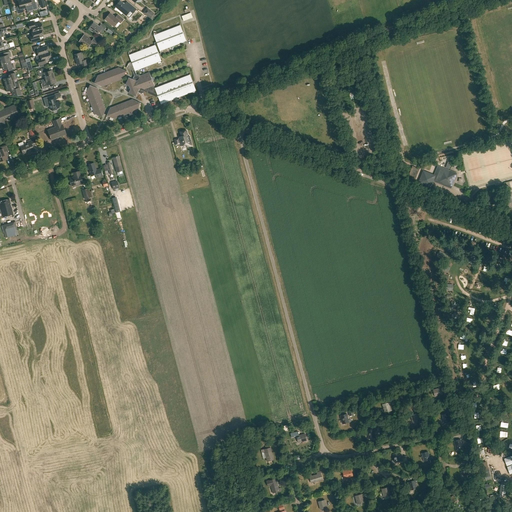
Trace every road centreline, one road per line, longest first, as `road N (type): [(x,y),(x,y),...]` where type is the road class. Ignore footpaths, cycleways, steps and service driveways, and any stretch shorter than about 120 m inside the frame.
road 1 (unclassified): [(511,229),(184,108),(88,140)]
road 2 (track): [(191,110),(463,0)]
